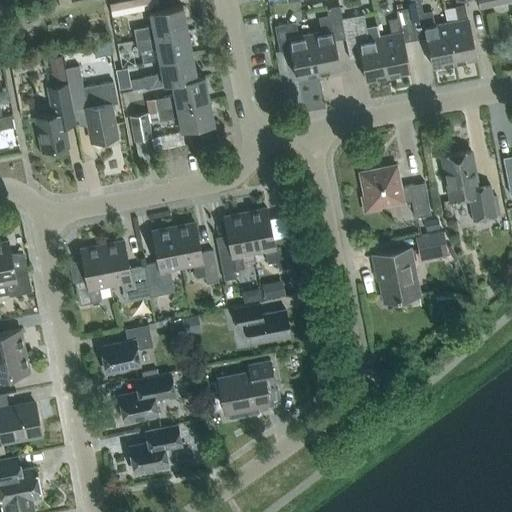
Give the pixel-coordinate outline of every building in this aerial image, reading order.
[(112,16),(136,11),(159,7),(157,0),(127,0),(109,4),(112,16)] [(408,0),(410,7),(416,38),(428,36),(434,65),(455,61),(447,20),(436,23),(433,9),(424,11),(421,0),(408,0)] [(447,20),(455,61),(478,56),(467,2),(458,4),(460,18),(447,20)] [(187,30),(183,5),(149,12),(152,25),(133,29),(136,40),(187,30)] [(310,32),(318,71),(339,67),(333,38),(345,35),(339,5),(327,7),(328,15),(319,16),(321,30),(310,32)] [(416,38),(410,7),(400,9),(401,16),(390,18),(393,32),(381,34),(389,74),(411,70),(405,40),(416,38)] [(368,78),(389,74),(381,34),(379,24),(367,26),(365,12),(343,16),(351,56),(363,54),(368,78)] [(297,75),(318,71),(310,32),(299,35),(296,21),(276,25),(281,51),(291,49),(297,75)] [(138,51),(157,47),(159,60),(192,53),(187,30),(136,40),(138,51)] [(145,88),(171,82),(197,77),(196,76),(192,53),(159,60),(161,72),(143,76),(145,88)] [(92,142),(118,137),(111,104),(117,103),(113,82),(84,88),(79,66),(66,69),(74,112),(85,110),(92,142)] [(155,98),(157,109),(209,99),(204,75),(196,76),(197,77),(171,82),(174,95),(155,98)] [(131,86),(129,80),(118,82),(119,88),(131,86)] [(36,118),(43,152),(69,147),(64,127),(76,124),(68,84),(47,88),(52,115),(36,118)] [(157,109),(155,98),(146,100),(148,111),(157,109)] [(206,125),(214,123),(209,99),(157,109),(159,120),(178,117),(181,130),(182,130),(190,128),(206,125)] [(159,120),(157,109),(148,111),(150,122),(159,120)] [(153,137),(148,112),(129,115),(134,141),(153,137)] [(2,115),(0,115),(0,122),(1,129),(14,126),(11,113),(2,115)] [(206,125),(209,139),(218,137),(216,123),(214,123),(206,125)] [(182,130),(183,138),(191,136),(190,128),(182,130)] [(183,144),(180,131),(159,136),(162,149),(183,144)] [(473,150),(444,155),(453,200),(472,197),(477,220),(499,216),(493,184),(480,186),(473,150)] [(401,187),(396,164),(359,172),(364,194),(361,195),(364,212),(381,208),(381,206),(411,200),(415,217),(431,214),(425,182),(401,187)] [(268,209),(246,213),(254,253),(265,251),(267,264),(279,262),(280,268),(293,265),(287,236),(273,238),(268,209)] [(244,255),(254,253),(246,213),(225,217),(231,246),(219,248),(225,280),(237,278),(235,270),(245,268),(242,255),(244,255)] [(440,228),(438,217),(424,220),(426,231),(440,228)] [(194,222),(173,226),(181,266),(192,263),(195,277),(203,275),(205,284),(218,281),(211,248),(200,250),(194,222)] [(144,263),(144,265),(151,296),(174,291),(170,268),(181,266),(173,226),(151,230),(157,260),(144,263)] [(417,238),(421,257),(449,252),(445,232),(417,238)] [(129,268),(123,240),(102,244),(109,284),(121,281),(125,302),(151,296),(144,265),(129,268)] [(33,293),(28,267),(15,269),(10,241),(0,243),(0,295),(9,294),(10,297),(33,293)] [(102,244),(80,249),(86,279),(74,281),(79,305),(101,300),(98,286),(109,284),(102,244)] [(421,297),(411,249),(373,256),(376,272),(379,272),(385,304),(421,297)] [(264,281),(267,298),(287,295),(285,279),(264,281)] [(290,335),(286,309),(261,314),(259,302),(234,307),(238,327),(247,326),(250,343),(290,335)] [(201,332),(197,313),(182,317),(186,335),(201,332)] [(180,318),(169,320),(171,333),(183,331),(180,318)] [(101,347),(106,371),(140,365),(137,349),(153,346),(149,326),(125,331),(128,342),(101,347)] [(0,356),(25,351),(21,330),(0,333),(0,356)] [(0,378),(30,373),(25,351),(0,356),(0,378)] [(276,384),(271,360),(248,365),(250,373),(221,379),(228,411),(229,411),(230,416),(245,413),(244,408),(267,403),(264,386),(276,384)] [(192,384),(190,371),(177,374),(179,386),(192,384)] [(135,392),(120,395),(125,421),(160,414),(156,398),(176,394),(172,373),(144,378),(133,380),(135,392)] [(0,394),(0,434),(2,442),(42,435),(35,403),(9,408),(6,393),(0,394)] [(130,446),(135,472),(168,465),(165,450),(182,446),(178,424),(146,430),(149,442),(130,446)] [(35,466),(22,469),(19,455),(4,458),(0,458),(0,496),(3,511),(12,511),(34,508),(32,498),(41,496),(35,466)]
